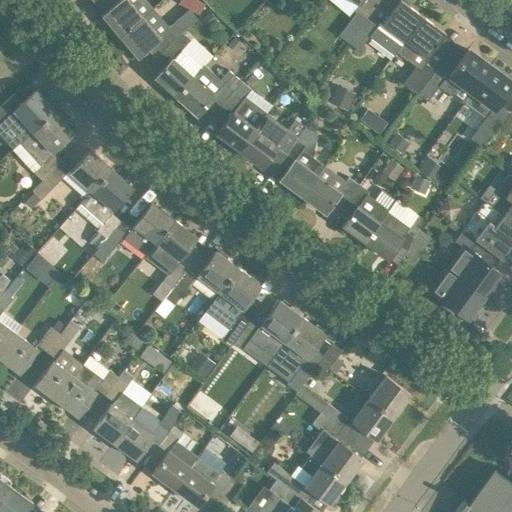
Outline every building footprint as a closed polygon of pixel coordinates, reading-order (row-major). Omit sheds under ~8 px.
[(105,0),(110,7),(102,14),(100,15),(118,37),(142,17),(127,0),(105,0)] [(338,36),(348,43),(381,0),(380,0),(350,0),(357,5),(353,10),(355,12),(338,36)] [(358,51),(369,37),(393,55),(396,52),(422,16),(399,0),(392,10),(381,0),(348,43),(358,51)] [(137,59),(147,50),(155,59),(181,32),(196,19),(188,9),(168,27),(152,9),(142,17),(118,37),(137,59)] [(402,83),(417,94),(448,52),(437,44),(445,33),(422,16),(396,52),(415,66),(402,83)] [(189,41),(181,32),(155,59),(164,67),(155,77),(175,96),(192,78),(172,60),(189,41)] [(427,101),(439,86),(450,94),(459,82),(471,92),(490,67),(467,50),(459,60),(448,52),(417,94),(427,101)] [(205,105),(215,113),(241,82),(227,71),(219,79),(204,65),(192,78),(175,96),(196,115),(205,105)] [(511,82),(490,67),(471,92),(464,102),(485,118),(470,138),(483,147),(509,113),(497,104),(511,84),(511,82)] [(250,89),(241,82),(215,113),(225,121),(217,132),(239,149),(264,115),(266,114),(244,97),(250,89)] [(14,93),(2,104),(0,105),(0,121),(13,110),(32,131),(54,111),(35,91),(22,102),(14,93)] [(73,132),(54,111),(32,131),(52,153),(33,172),(41,181),(58,165),(69,154),(59,144),(73,132)] [(286,131),(264,115),(239,149),(261,166),(262,165),(271,172),(296,138),(304,127),(294,120),(286,131)] [(306,146),(296,138),(271,172),(280,178),(279,179),(302,196),(324,166),(302,150),(306,146)] [(70,172),(91,191),(110,169),(89,150),(70,172)] [(66,173),(58,165),(41,181),(31,191),(40,200),(50,189),(66,173)] [(349,177),(345,182),(324,166),(302,196),(324,213),(332,202),(341,208),(359,185),(349,177)] [(110,169),(91,191),(79,204),(102,224),(96,230),(105,238),(120,220),(110,212),(131,188),(110,169)] [(511,188),(504,197),(500,194),(491,206),(511,221),(511,177),(507,174),(502,181),(511,188)] [(350,214),(342,225),(365,242),(387,212),(387,211),(367,195),(369,192),(359,185),(341,208),(350,214)] [(395,198),(389,210),(412,223),(419,211),(395,198)] [(511,221),(491,206),(484,201),(462,230),(495,255),(502,260),(511,245),(511,221)] [(130,229),(129,228),(120,220),(105,238),(92,253),(101,261),(124,234),(148,252),(173,220),(151,202),(130,229)] [(408,228),(387,212),(365,242),(387,259),(388,257),(397,264),(404,255),(421,231),(411,224),(408,228)] [(173,220),(148,252),(145,256),(167,273),(162,281),(171,288),(195,258),(185,250),(196,237),(173,220)] [(449,269),(483,295),(500,272),(489,264),(495,255),(462,230),(454,241),(464,248),(449,269)] [(421,231),(404,255),(414,262),(431,239),(421,231)] [(195,258),(171,288),(164,298),(173,305),(197,275),(219,292),(237,268),(214,251),(204,265),(195,258)] [(40,253),(30,264),(48,281),(59,270),(40,253)] [(229,347),(232,343),(257,308),(248,301),(259,286),(237,268),(219,292),(243,310),(220,341),(229,347)] [(432,292),(466,317),(483,295),(449,269),(432,292)] [(0,313),(12,298),(3,291),(0,294),(0,313)] [(278,300),(267,316),(257,308),(232,343),(241,350),(254,333),(276,350),(283,341),(301,317),(278,300)] [(324,334),(301,317),(283,341),(306,358),(324,334)] [(0,352),(15,333),(0,321),(0,352)] [(46,352),(55,359),(78,328),(69,321),(59,334),(46,352)] [(46,352),(59,334),(50,327),(36,345),(46,352)] [(0,359),(18,373),(21,369),(36,348),(15,333),(0,352),(0,359)] [(332,343),(316,364),(326,371),(341,350),(332,343)] [(34,385),(55,400),(73,376),(52,360),(34,385)] [(302,363),(290,380),(287,384),(285,383),(272,401),(283,410),(294,394),(297,391),(301,384),(312,370),(302,363)] [(95,388),(104,395),(118,377),(108,370),(101,379),(82,364),(73,376),(55,400),(76,416),(94,392),(93,391),(95,388)] [(385,376),(368,399),(393,417),(409,394),(385,376)] [(127,384),(118,377),(104,395),(114,402),(127,384)] [(393,417),(368,399),(351,422),(376,440),(393,417)] [(92,428),(113,444),(131,419),(110,403),(92,428)] [(172,405),(158,423),(168,430),(181,412),(172,405)] [(134,459),(143,447),(153,435),(131,419),(113,444),(134,459)] [(143,465),(174,488),(197,458),(197,457),(175,441),(178,438),(168,431),(143,465)] [(338,440),(321,463),(345,481),(362,458),(338,440)] [(311,476),(304,486),(273,463),(266,472),(276,479),(306,502),(313,492),(328,504),(345,481),(321,463),(309,455),(300,467),(311,476)] [(174,488),(205,511),(231,477),(221,470),(218,474),(197,458),(174,488)] [(460,511),(511,511),(511,482),(495,470),(470,503),(468,502),(460,511)] [(231,477),(205,511),(206,511),(220,511),(224,508),(241,485),(231,477)] [(0,501),(11,486),(0,478),(0,501)] [(319,511),(306,502),(276,479),(268,490),(276,495),(263,511),(319,511)] [(24,511),(32,502),(11,486),(0,501),(0,511),(24,511)]
